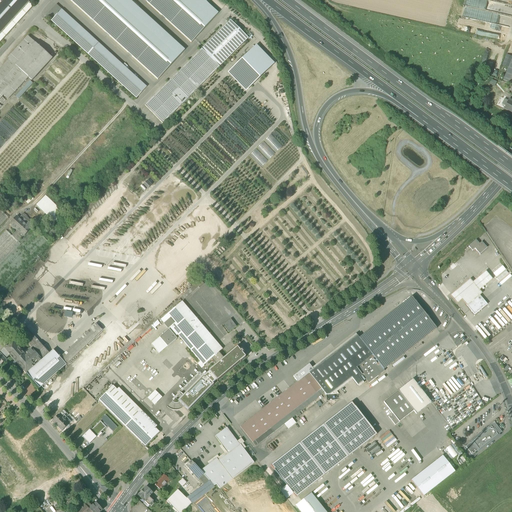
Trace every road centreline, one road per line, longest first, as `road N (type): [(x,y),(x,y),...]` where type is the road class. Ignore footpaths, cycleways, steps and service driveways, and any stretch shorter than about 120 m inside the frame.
road 1 (tertiary): [(116,510),(214,401),(409,269)]
road 2 (motorway): [(254,0),(291,57),(317,158),(409,269)]
road 3 (motorway): [(511,169),(285,0)]
road 4 (motorway): [(386,230),(322,156),(318,118),(333,98),(355,91),(422,117)]
road 5 (motorway): [(265,0),(422,117)]
road 6 (residential): [(0,379),(116,510)]
road 7 (residential): [(158,127),(33,16)]
road 8 (unknown): [(149,409),(121,377),(137,352),(185,356),(181,380)]
road 9 (unclassified): [(435,293),(486,350),(511,406)]
road 10 (unknown): [(123,330),(35,413)]
